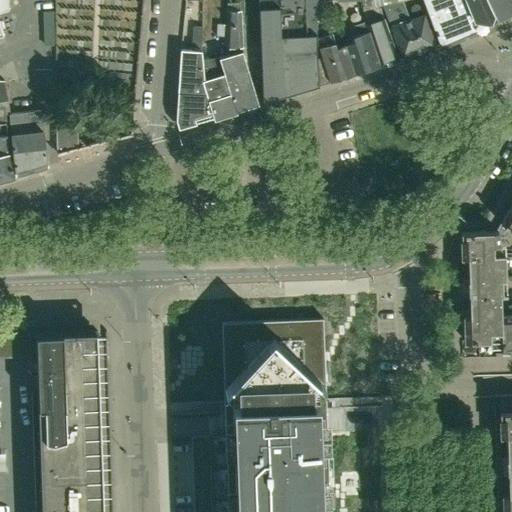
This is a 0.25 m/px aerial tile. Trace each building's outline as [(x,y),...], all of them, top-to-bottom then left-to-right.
[(0,0),(0,35),(3,35),(0,23),(0,12),(9,10),(8,0),(0,0)] [(258,0),(263,102),(319,86),(321,85),(318,49),(318,38),(318,0),(317,0),(258,0)] [(369,0),(361,0),(362,1),(363,7),(366,21),(381,66),(398,60),(383,17),(379,5),(372,7),(369,0)] [(396,0),(397,2),(401,1),(405,0),(424,0),(440,44),(478,28),(466,0),(396,0)] [(466,0),(478,28),(496,20),(486,0),(466,0)] [(511,0),(486,0),(496,20),(511,12),(511,0)] [(397,2),(382,6),(390,27),(402,58),(436,46),(424,14),(408,20),(405,13),(401,1),(397,2)] [(241,12),(226,12),(224,48),(243,48),(241,12)] [(205,37),(209,55),(221,52),(217,32),(224,30),(221,17),(208,20),(212,36),(205,37)] [(355,42),(346,45),(356,74),(381,66),(366,21),(350,26),(355,42)] [(193,26),(192,38),(201,39),(202,27),(193,26)] [(318,38),(318,49),(321,85),(356,74),(346,45),(336,48),(332,34),(318,38)] [(181,49),(176,120),(178,127),(212,117),(213,118),(201,80),(204,79),(204,78),(204,79),(202,60),(201,51),(201,50),(200,50),(191,50),(182,49),(181,49)] [(236,111),(259,104),(242,52),(219,58),(223,73),(236,111)] [(223,73),(204,79),(201,80),(213,118),(236,111),(223,73)] [(0,179),(12,176),(9,153),(7,136),(5,107),(0,107),(0,179)] [(10,134),(15,175),(47,166),(43,131),(44,130),(41,111),(9,114),(10,134)] [(58,120),(56,121),(57,155),(58,154),(78,148),(78,123),(64,127),(64,119),(58,120)] [(491,231),(461,232),(461,247),(462,255),(462,257),(465,257),(468,257),(468,278),(469,283),(463,283),(464,289),(469,289),(469,295),(470,316),(464,316),(464,326),(465,341),(490,340),(500,340),(500,346),(501,353),(511,352),(511,314),(499,315),(499,294),(505,294),(503,253),(497,253),(496,244),(496,236),(506,236),(511,229),(511,201),(511,203),(508,209),(500,223),(496,231),(491,231)] [(228,511),(329,511),(327,433),(326,400),(323,318),(222,322),(225,403),(226,437),(228,511)] [(103,511),(98,362),(97,331),(36,333),(42,511),(103,511)] [(30,333),(0,334),(0,356),(31,356),(30,333)] [(511,511),(511,394),(493,395),(496,511),(511,511)]
